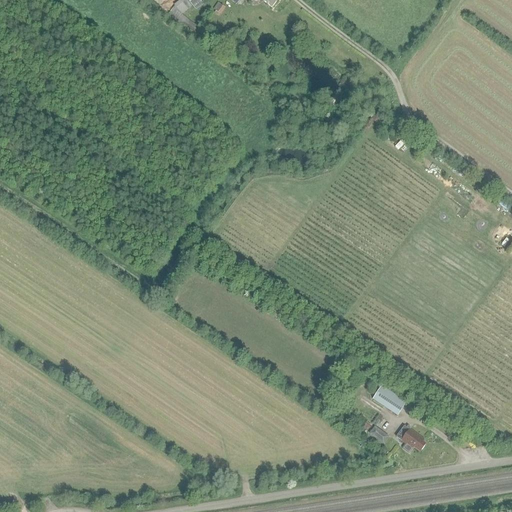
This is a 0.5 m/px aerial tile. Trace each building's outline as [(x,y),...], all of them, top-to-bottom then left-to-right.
[(187,0),(190,4),(195,11),(203,5),(199,0),(187,0)] [(261,0),(263,1),(262,2),(271,9),(277,0),(261,0)] [(216,11),(222,13),(225,6),(218,4),(216,11)] [(483,209),(497,216),(501,208),(487,201),(483,209)] [(337,391),(349,399),(355,390),(349,385),(343,382),(337,391)] [(406,403),(382,387),(373,400),(397,417),(406,403)] [(414,447),(420,452),(425,445),(421,442),(423,440),(410,430),(409,431),(408,430),(410,428),(407,426),(405,428),(404,427),(396,438),(406,445),(402,449),(403,450),(408,454),(409,454),(414,447)] [(379,430),(374,427),(369,435),(373,438),(379,430)]
